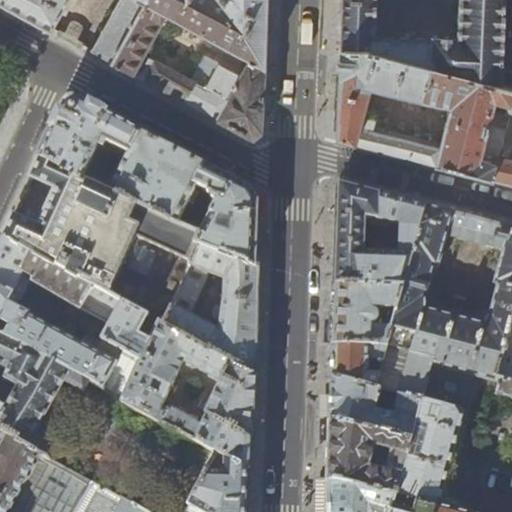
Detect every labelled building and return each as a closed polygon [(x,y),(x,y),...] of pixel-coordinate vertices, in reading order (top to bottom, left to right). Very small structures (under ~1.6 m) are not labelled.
[(104,28),(102,32),(103,33),(91,52),(112,63),(124,40),(145,3),(146,0),(2,0),(1,3),(52,31),(69,0),(121,0),(116,10),(115,9),(113,12),(114,13),(105,29),(104,28)] [(146,0),(145,3),(124,40),(112,63),(134,75),(160,89),(253,140),(262,133),(264,76),(264,71),(266,0),(146,0)] [(511,0),(342,0),(342,14),(341,50),(369,50),(511,87),(511,0)] [(356,144),(398,155),(435,164),(466,173),(492,180),(496,162),(480,158),(496,99),(511,104),(511,101),(511,87),(369,50),(341,50),(340,93),(339,139),(356,144)] [(492,180),(511,184),(511,101),(511,104),(496,99),(480,158),(496,162),(492,180)] [(50,135),(39,158),(108,194),(112,185),(96,176),(84,175),(99,147),(103,149),(104,148),(126,159),(140,133),(104,115),(78,101),(63,106),(50,135)] [(197,249),(257,270),(258,229),(258,202),(251,189),(213,170),(140,133),(126,159),(112,185),(108,194),(174,226),(195,186),(210,194),(209,197),(211,201),(215,202),(197,238),(194,247),(197,249)] [(8,227),(3,237),(155,320),(160,324),(197,249),(194,247),(197,238),(174,226),(108,194),(39,158),(35,168),(31,177),(57,190),(47,209),(37,229),(12,217),(8,227)] [(337,184),(337,186),(337,205),(335,259),(334,287),(404,289),(425,207),(408,203),(380,195),(337,184)] [(501,380),(497,379),(511,325),(511,229),(478,221),(425,207),(404,289),(386,347),(387,349),(434,359),(422,402),(465,412),(490,419),(497,395),(501,380)] [(155,320),(3,237),(3,238),(0,244),(0,334),(88,383),(121,400),(139,361),(155,320)] [(160,324),(255,376),(256,312),(258,270),(257,270),(197,249),(160,324)] [(332,345),(386,347),(404,289),(334,287),(333,314),(332,345)] [(216,453),(249,471),(251,411),(254,411),(255,376),(160,324),(155,320),(139,361),(121,400),(216,453)] [(511,325),(497,379),(501,380),(511,383),(511,325)] [(0,433),(47,459),(53,448),(34,438),(64,383),(82,393),(88,383),(0,334),(0,366),(9,372),(5,381),(18,389),(7,410),(0,406),(0,433)] [(331,362),(331,379),(375,391),(387,349),(386,347),(332,345),(331,362)] [(330,398),(329,421),(412,441),(422,402),(434,359),(387,349),(375,391),(331,379),(330,398)] [(511,511),(511,383),(501,380),(497,395),(511,399),(511,511),(458,511),(439,507),(465,412),(422,402),(412,441),(402,478),(381,472),(368,469),(328,460),(327,470),(327,480),(396,497),(391,511),(511,511)] [(328,441),(328,460),(368,469),(374,447),(387,450),(391,455),(387,469),(381,472),(402,478),(412,441),(329,421),(328,441)] [(0,511),(74,511),(91,483),(47,459),(0,433),(0,511)] [(216,453),(185,511),(247,511),(248,511),(249,471),(216,453)] [(327,480),(326,508),(325,511),(391,511),(396,497),(327,480)] [(143,511),(91,483),(74,511),(143,511)]
